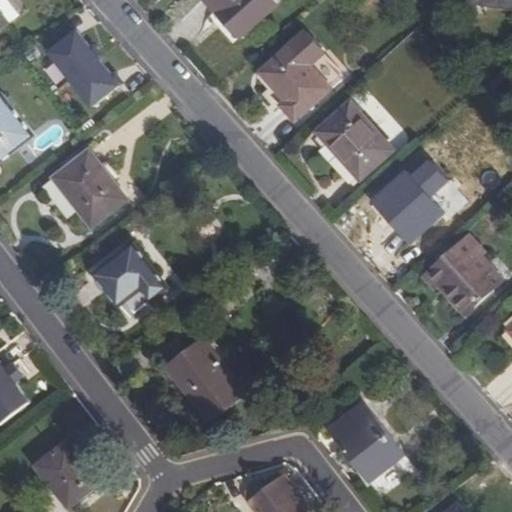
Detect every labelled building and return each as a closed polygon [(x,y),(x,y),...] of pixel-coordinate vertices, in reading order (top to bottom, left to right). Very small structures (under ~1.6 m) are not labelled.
[(18,23),(0,0),(0,19),(7,29),(8,30),(18,23)] [(262,0),(201,0),(237,41),(271,9),(262,0)] [(511,0),(450,0),(450,1),(511,8),(511,0)] [(52,49),(96,107),(129,82),(85,24),(52,49)] [(292,47),(260,75),(273,89),(277,85),(289,99),(280,107),(294,123),(331,90),(292,47)] [(1,99),(0,99),(0,164),(33,139),(1,99)] [(347,108),(310,142),(350,188),(388,154),(347,108)] [(86,155),(41,191),(66,224),(76,216),(88,232),(123,204),(86,155)] [(407,175),(373,205),(411,245),(443,216),(407,175)] [(475,255),(480,250),(470,238),(425,278),(436,291),(440,287),(446,282),(472,311),(501,284),(479,260),(475,255)] [(134,249),(96,278),(120,308),(132,298),(141,291),(151,304),(166,291),(134,249)] [(475,255),(479,260),(485,255),(480,250),(475,255)] [(466,317),(472,311),(446,282),(440,287),(466,317)] [(141,291),(132,298),(141,311),(151,304),(141,291)] [(204,343),(168,371),(210,426),(246,398),(204,343)] [(0,424),(23,407),(9,389),(18,382),(9,370),(0,376),(0,424)] [(329,436),(354,469),(362,463),(375,480),(401,461),(362,409),(329,436)] [(67,444),(36,468),(68,509),(88,494),(82,487),(92,478),(67,444)] [(362,463),(354,469),(368,487),(375,480),(362,463)] [(310,511),(285,479),(271,490),(267,484),(258,486),(249,494),(249,499),(258,511),(310,511)]
